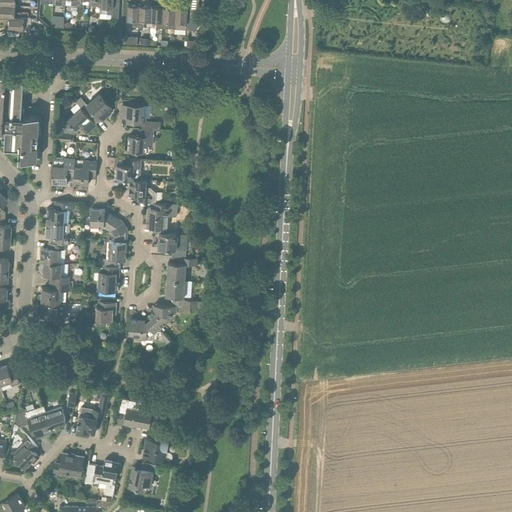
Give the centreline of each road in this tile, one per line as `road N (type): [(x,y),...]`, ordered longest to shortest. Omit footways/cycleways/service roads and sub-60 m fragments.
road 1 (secondary): [(268,511),(294,69)]
road 2 (tertiary): [(294,69),(0,53)]
road 3 (residential): [(22,191),(21,323),(0,344)]
road 4 (residential): [(21,481),(68,440),(136,442)]
